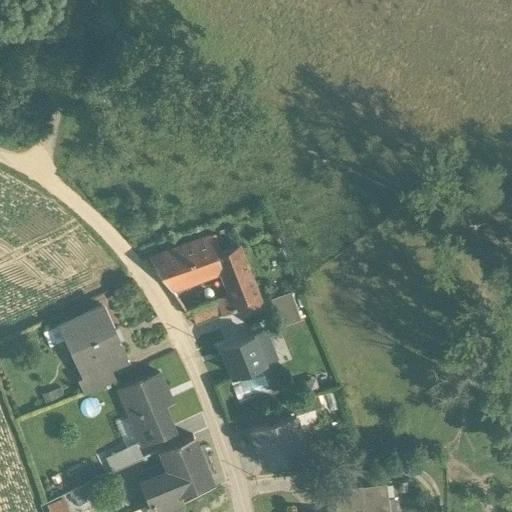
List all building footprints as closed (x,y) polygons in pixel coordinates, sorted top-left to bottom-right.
[(239,250),(217,258),(211,240),(150,263),(177,302),(193,294),(190,287),(224,276),(230,289),(251,281),(239,250)] [(251,281),(230,289),(233,295),(240,314),(260,306),(251,281)] [(193,294),(177,302),(186,316),(201,310),(193,294)] [(233,295),(216,302),(217,304),(223,320),(240,314),(233,295)] [(289,297),(269,304),(273,315),(293,308),(289,297)] [(201,310),(186,316),(196,330),(223,320),(217,304),(201,310)] [(101,311),(61,330),(85,381),(85,382),(107,372),(107,373),(109,372),(127,364),(113,334),(112,335),(101,311)] [(262,337),(223,352),(233,380),(265,368),(261,359),(269,356),(262,337)] [(107,372),(85,382),(85,381),(78,384),(85,399),(115,385),(109,372),(107,373),(107,372)] [(160,378),(120,394),(142,449),(175,436),(160,398),(167,396),(160,378)] [(295,417),(251,432),(264,472),(308,458),(295,417)] [(194,441),(160,455),(166,468),(167,468),(173,482),(205,468),(194,441)] [(137,449),(107,463),(113,477),(143,462),(137,449)] [(205,468),(173,482),(167,468),(166,468),(139,480),(151,509),(152,511),(180,499),(212,486),(205,468)] [(364,511),(363,492),(333,496),(335,511),(364,511)] [(180,499),(152,511),(151,509),(146,511),(185,511),(180,499)] [(49,506),(50,511),(70,511),(67,500),(49,506)]
